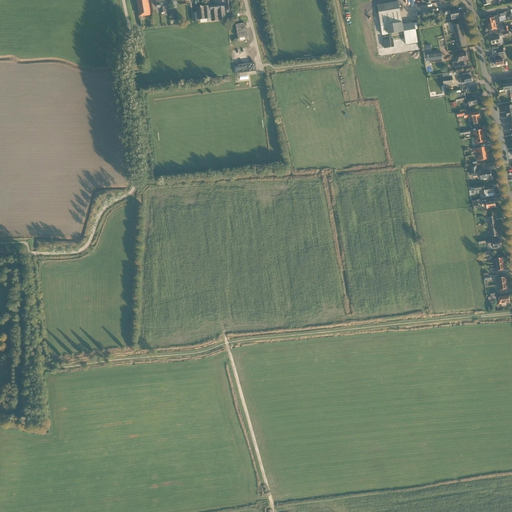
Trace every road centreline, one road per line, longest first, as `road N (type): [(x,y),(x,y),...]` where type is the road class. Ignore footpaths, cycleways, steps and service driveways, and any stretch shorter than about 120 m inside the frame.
road 1 (track): [(272,511),(224,332)]
road 2 (unclassified): [(508,197),(486,79)]
